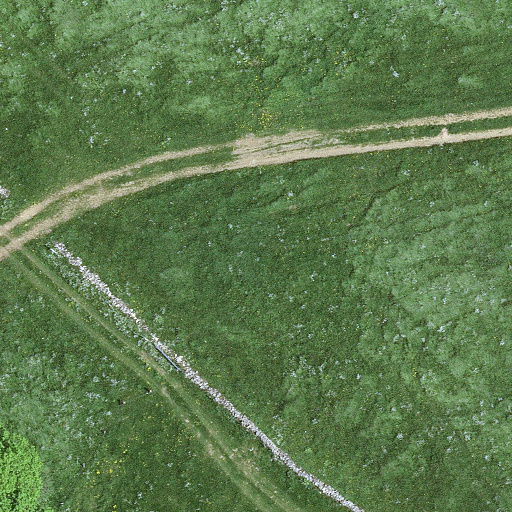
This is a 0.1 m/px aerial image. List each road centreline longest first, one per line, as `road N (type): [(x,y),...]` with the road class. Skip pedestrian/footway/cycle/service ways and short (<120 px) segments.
road 1 (track): [(0,247),(97,191),(176,170),(511,127)]
road 2 (track): [(285,511),(0,244)]
